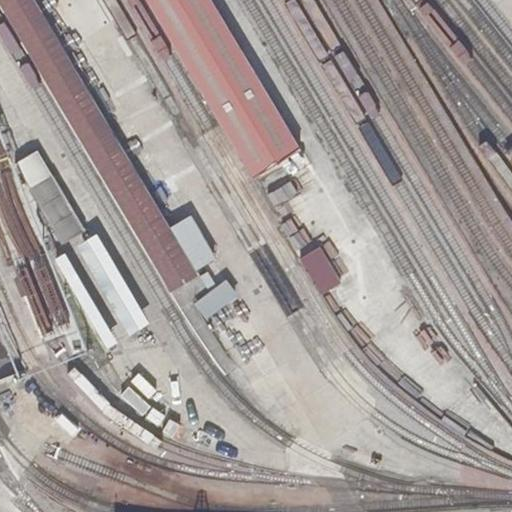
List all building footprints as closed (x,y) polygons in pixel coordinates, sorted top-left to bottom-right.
[(0,0),(0,17),(162,288),(187,273),(24,0),(0,0)] [(141,0),(229,145),(279,115),(210,0),(141,0)] [(258,207),(239,176),(234,179),(228,182),(247,214),(258,207)] [(27,191),(58,244),(79,231),(48,179),(27,191)] [(296,257),(320,293),(340,280),(316,244),(296,257)] [(202,317),(236,297),(225,279),(191,300),(202,317)]
